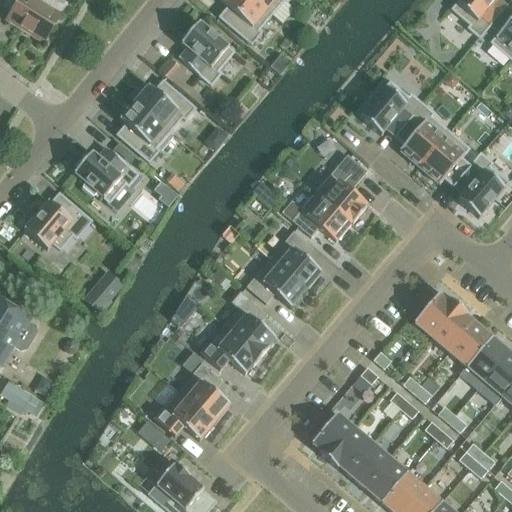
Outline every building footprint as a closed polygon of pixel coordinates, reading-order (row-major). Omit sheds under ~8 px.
[(68,6),(58,0),(9,0),(4,8),(12,13),(5,23),(43,46),(68,6)] [(258,34),(271,18),(250,0),(222,0),(219,4),(226,11),(218,21),(250,48),(261,36),(258,34)] [(250,0),(271,18),(283,4),(286,6),(291,0),(250,0)] [(478,42),(489,30),(488,30),(506,9),(505,9),(504,8),(503,9),(496,3),(497,2),(496,1),(497,0),(461,0),(456,6),(454,7),(455,8),(450,13),(469,29),(466,32),(478,42)] [(491,48),(509,63),(511,60),(511,16),(506,11),(507,10),(506,10),(506,9),(488,30),(489,30),(497,37),(489,47),(491,48)] [(177,61),(210,89),(220,77),(217,74),(233,55),(198,25),(180,47),(186,52),(177,61)] [(281,58),(270,71),(281,80),(291,67),(281,58)] [(169,63),(158,75),(167,83),(178,70),(169,63)] [(450,77),(443,85),(451,92),(458,84),(450,77)] [(133,106),(168,137),(181,121),(184,124),(194,112),(162,84),(153,94),(147,89),(133,106)] [(385,133),(394,140),(422,108),(410,98),(408,101),(389,85),(378,98),(375,96),(365,107),(368,109),(359,120),(380,138),(385,133)] [(155,152),(168,137),(133,106),(118,123),(124,129),(116,138),(148,166),(158,154),(155,152)] [(422,108),(394,140),(403,148),(398,154),(418,171),(448,135),(430,120),(433,117),(422,108)] [(505,110),(501,116),(509,123),(511,119),(511,111),(505,110)] [(448,135),(418,171),(438,188),(443,182),(452,189),(469,169),(460,162),(468,152),(448,135)] [(113,152),(129,165),(134,159),(118,146),(113,152)] [(73,177),(84,187),(82,189),(93,199),(95,196),(108,207),(124,188),(127,190),(137,178),(105,151),(97,160),(91,155),(73,177)] [(469,169),(452,189),(461,198),(456,203),(461,207),(478,222),(507,186),(489,170),(491,167),(479,157),(469,169)] [(346,159),(314,197),(350,227),(351,226),(352,227),(365,212),(364,211),(365,209),(349,195),(366,175),(346,159)] [(172,177),(166,184),(178,195),(184,187),(172,177)] [(263,188),(254,199),(269,211),(278,201),(263,188)] [(23,233),(46,254),(52,247),(59,254),(71,239),(75,243),(91,224),(58,197),(50,207),(47,205),(23,233)] [(290,206),(281,216),(310,241),(319,231),(335,245),(350,227),(314,197),(300,214),(290,206)] [(269,263),(305,294),(307,291),(317,279),(320,276),(304,262),(312,252),(292,235),(269,263)] [(289,312),(305,294),(269,263),(245,291),(265,307),(273,298),(289,312)] [(216,271),(209,279),(218,286),(225,278),(216,271)] [(122,288),(113,281),(106,275),(88,298),(82,305),(98,318),(122,288)] [(238,312),(223,329),(260,361),(268,351),(267,350),(274,342),(258,328),(266,318),(247,302),(239,295),(230,306),(238,312)] [(412,326),(430,341),(457,309),(448,302),(447,304),(438,296),(412,326)] [(0,369),(0,370),(13,350),(20,354),(25,352),(36,335),(34,330),(28,325),(30,322),(0,304),(0,369)] [(457,309),(430,341),(447,356),(473,326),(466,320),(467,318),(457,309)] [(473,326),(447,356),(465,371),(490,341),(473,326)] [(223,329),(200,357),(219,374),(228,364),(244,378),(251,369),(252,370),(260,361),(223,329)] [(465,371),(459,379),(476,393),(508,356),(490,341),(465,371)] [(383,373),(390,365),(379,356),(372,364),(383,373)] [(511,359),(508,356),(476,393),(494,408),(500,401),(511,386),(511,359)] [(178,396),(214,427),(216,424),(226,412),(229,408),(213,394),(221,385),(200,367),(192,378),(178,396)] [(366,371),(358,380),(370,390),(377,381),(366,371)] [(42,379),(34,393),(44,399),(52,385),(42,379)] [(402,389),(413,398),(420,390),(409,381),(402,389)] [(8,385),(0,398),(9,403),(5,408),(20,417),(22,413),(34,420),(43,407),(8,385)] [(511,386),(500,401),(511,411),(511,386)] [(413,398),(424,407),(430,399),(420,390),(413,398)] [(198,444),(214,427),(178,396),(163,413),(162,412),(153,423),(174,440),(182,430),(198,444)] [(395,396),(388,405),(399,414),(406,406),(395,396)] [(406,406),(399,414),(410,424),(417,415),(406,406)] [(437,418),(447,428),(454,420),(443,410),(437,418)] [(354,432),(336,417),(310,447),(319,454),(318,455),(317,456),(327,464),(354,432)] [(447,428),(458,437),(465,429),(454,420),(447,428)] [(430,426),(423,434),(434,444),(441,435),(430,426)] [(327,464),(336,472),(337,471),(338,470),(346,477),(371,447),(354,432),(327,464)] [(441,435),(434,444),(445,453),(452,445),(441,435)] [(163,437),(153,449),(161,455),(170,444),(163,437)] [(371,447),(346,477),(363,492),(388,462),(371,447)] [(472,448),(465,456),(476,465),(483,457),(472,448)] [(465,456),(457,464),(468,473),(476,465),(465,456)] [(483,457),(476,465),(487,474),(493,466),(483,457)] [(388,462),(363,492),(380,506),(406,476),(388,462)] [(476,465),(468,473),(479,483),(487,474),(476,465)] [(155,489),(147,498),(161,510),(163,511),(209,511),(215,505),(201,494),(202,492),(188,481),(189,480),(175,468),(175,469),(173,467),(155,489)] [(406,476),(380,506),(386,511),(405,511),(423,491),(406,476)] [(500,485),(492,493),(503,503),(510,494),(500,485)] [(423,491),(405,511),(435,511),(441,506),(423,491)] [(511,495),(510,494),(503,503),(511,509),(511,495)]
